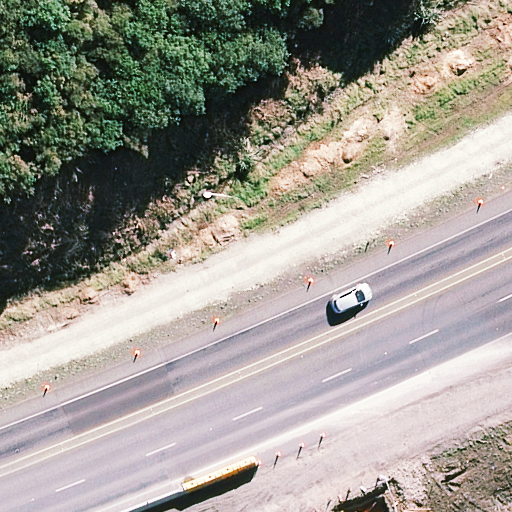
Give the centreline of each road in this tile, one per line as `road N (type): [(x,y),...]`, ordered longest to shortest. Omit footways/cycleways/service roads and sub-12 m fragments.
road 1 (track): [(511,115),(391,187),(0,347)]
road 2 (trunk): [(0,414),(511,205)]
road 3 (trunk): [(81,511),(511,337)]
